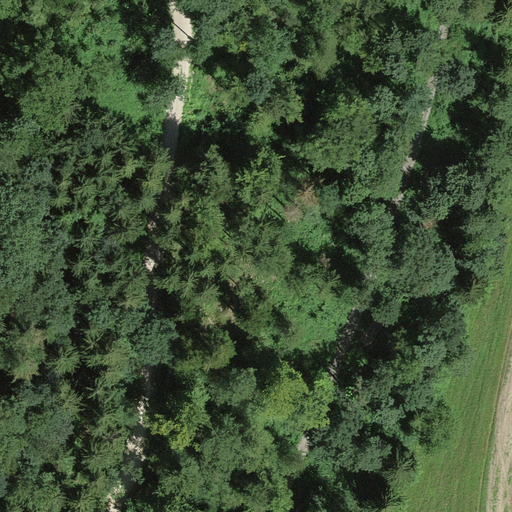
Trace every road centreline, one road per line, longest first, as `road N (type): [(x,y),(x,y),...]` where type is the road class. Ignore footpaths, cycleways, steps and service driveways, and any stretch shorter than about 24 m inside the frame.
road 1 (track): [(271,511),(420,161),(446,0)]
road 2 (track): [(110,511),(138,442),(152,225),(185,45),(176,0)]
